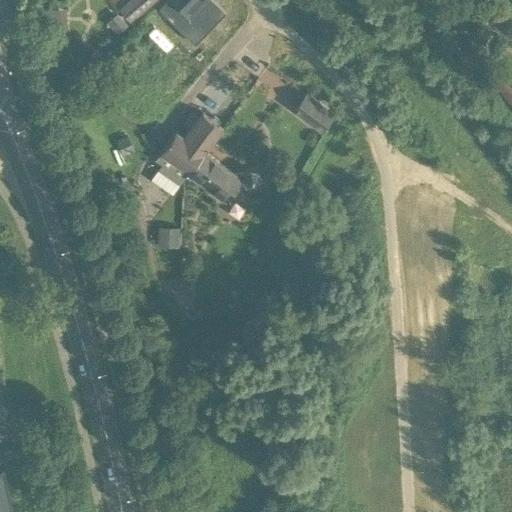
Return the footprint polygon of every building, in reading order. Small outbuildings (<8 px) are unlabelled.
[(129,0),(119,10),(130,22),(154,0),(129,0)] [(167,0),(159,8),(195,43),(225,12),(212,0),(167,0)] [(66,27),(66,11),(59,11),(42,11),(41,30),(66,31),(66,27)] [(117,34),(126,26),(115,14),(106,22),(117,34)] [(77,53),(73,63),(83,67),(88,70),(98,47),(83,40),(77,53)] [(132,54),(146,68),(160,55),(145,41),(132,54)] [(306,94),(295,108),(324,130),(335,115),(306,94)] [(160,152),(189,172),(203,151),(204,152),(222,127),(202,113),(183,138),(175,132),(160,152)] [(112,134),(123,156),(134,150),(123,129),(112,134)] [(203,151),(189,172),(188,173),(226,200),(238,184),(244,184),(245,184),(246,185),(248,186),(250,187),(251,187),(254,186),(255,186),(256,185),(257,184),(258,183),(259,182),(259,181),(260,180),(260,178),(260,177),(260,176),(259,174),(258,173),(258,172),(256,170),(255,170),(254,169),(252,169),(250,169),(249,169),(247,169),(246,170),(245,171),(244,172),(243,173),(242,175),(236,176),(204,152),(203,151)] [(156,247),(178,247),(179,227),(157,227),(156,247)]
